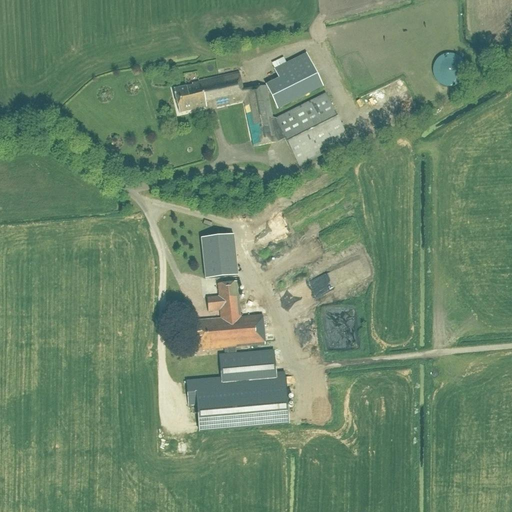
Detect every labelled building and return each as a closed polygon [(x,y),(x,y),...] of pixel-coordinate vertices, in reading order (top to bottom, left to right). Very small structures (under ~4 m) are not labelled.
[(462,81),(464,78),(465,76),(465,73),(465,70),(465,67),(464,64),(463,62),(461,60),(459,58),(456,56),(454,55),(451,54),(448,54),(445,55),(443,55),(440,57),(438,58),(436,60),(434,63),(433,65),(432,68),(432,71),(432,74),(433,76),(434,79),(436,81),(438,83),(440,85),(442,86),(445,87),(448,87),(451,87),(453,87),(456,86),(458,84),(460,83),(462,81)] [(275,74),(279,80),(266,87),(278,113),(324,90),(308,58),(275,74)] [(275,119),(272,119),(266,86),(242,91),(239,73),(199,82),(199,83),(192,84),(192,86),(173,90),(179,114),(205,108),(209,107),(209,109),(244,101),(246,115),(253,148),(277,143),(285,139),(299,167),(348,142),(325,95),(275,119)] [(295,212),(301,223),(306,220),(300,209),(295,212)] [(233,238),(200,241),(204,280),(238,276),(233,238)] [(198,431),(288,423),(284,373),(275,374),(273,351),(235,354),(235,348),(265,345),(262,316),(241,318),(237,282),(217,285),(218,297),(206,298),(207,312),(220,311),(220,319),(194,322),(194,324),(191,325),(191,329),(194,330),(194,331),(195,343),(196,342),(196,351),(224,349),(224,355),(219,356),(221,378),(186,382),(188,406),(196,406),(198,431)]
